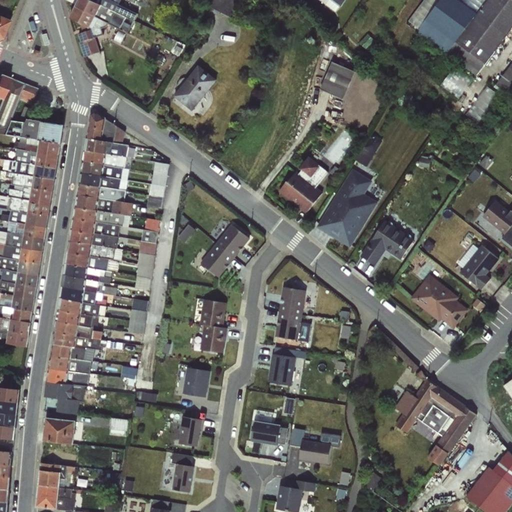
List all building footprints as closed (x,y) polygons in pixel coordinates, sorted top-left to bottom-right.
[(235,16),(242,0),(214,0),(212,5),(235,16)] [(323,0),(342,11),(348,0),(323,0)] [(511,0),(426,0),(410,23),(482,73),(511,30),(511,0)] [(0,37),(6,39),(14,15),(0,10),(0,37)] [(96,29),(81,32),(86,55),(101,52),(96,29)] [(335,60),(323,88),(347,98),(359,70),(335,60)] [(199,63),(177,95),(197,109),(219,77),(199,63)] [(444,85),(462,97),(475,77),(457,65),(444,85)] [(34,103),(41,87),(0,71),(0,107),(1,108),(0,109),(0,125),(4,127),(9,116),(13,118),(21,98),(34,103)] [(487,85),(471,115),(484,122),(500,92),(487,85)] [(92,114),(88,139),(122,144),(126,132),(95,112),(92,114)] [(5,134),(20,138),(60,144),(62,124),(25,118),(22,121),(10,120),(5,134)] [(13,148),(16,150),(58,156),(60,144),(20,138),(19,141),(15,141),(13,147),(13,148)] [(129,146),(122,144),(88,139),(86,151),(128,157),(129,146)] [(371,139),(360,160),(370,165),(381,144),(371,139)] [(56,169),(58,156),(16,150),(15,161),(56,169)] [(133,160),(128,157),(86,151),(84,162),(130,169),(133,160)] [(298,170),(281,191),(309,213),(326,192),(319,186),(331,170),(312,156),(300,171),(298,170)] [(2,169),(6,172),(54,178),(56,169),(15,161),(5,159),(2,169)] [(166,207),(170,162),(156,161),(152,206),(166,207)] [(128,181),(130,169),(84,162),(82,173),(128,181)] [(320,227),(354,247),(381,200),(368,193),(375,179),(354,167),(320,227)] [(11,184),(23,187),(52,190),(54,178),(6,172),(5,176),(11,178),(11,184)] [(126,191),(128,181),(82,173),(80,183),(126,191)] [(124,202),(126,191),(80,183),(79,195),(124,202)] [(8,196),(11,197),(50,204),(52,190),(23,187),(23,190),(9,188),(8,196)] [(134,203),(124,202),(79,195),(76,207),(125,215),(131,216),(134,203)] [(8,209),(11,210),(48,216),(50,204),(11,197),(8,209)] [(507,233),(504,238),(511,243),(511,208),(498,198),(484,217),(507,233)] [(123,227),(125,215),(76,207),(74,218),(120,226),(123,227)] [(0,220),(8,222),(46,228),(48,216),(11,210),(10,216),(0,213),(0,220)] [(138,287),(153,289),(162,218),(147,217),(138,287)] [(119,237),(120,226),(74,218),(73,230),(119,237)] [(385,219),(364,256),(380,265),(389,249),(405,258),(417,236),(385,219)] [(8,222),(7,231),(45,238),(46,228),(8,222)] [(186,239),(197,229),(193,224),(181,234),(186,239)] [(216,244),(234,259),(250,239),(232,225),(216,244)] [(116,249),(119,237),(73,230),(71,241),(109,248),(116,249)] [(7,231),(5,244),(42,251),(45,238),(7,231)] [(71,241),(69,252),(120,261),(123,256),(108,253),(109,248),(71,241)] [(503,256),(484,244),(481,248),(473,242),(459,262),(466,267),(463,273),(485,288),(494,276),(491,274),(503,256)] [(5,244),(3,257),(40,264),(42,251),(5,244)] [(234,259),(216,244),(201,263),(218,278),(234,259)] [(118,273),(120,261),(69,252),(66,264),(118,273)] [(0,257),(0,268),(38,276),(40,264),(3,257),(0,257)] [(0,268),(0,280),(37,286),(38,276),(0,268)] [(433,273),(413,297),(454,330),(471,308),(459,298),(461,295),(433,273)] [(0,293),(1,294),(35,299),(37,286),(0,280),(0,293)] [(282,287),(279,310),(302,312),(305,291),(282,287)] [(1,294),(0,300),(0,305),(33,311),(35,299),(1,294)] [(132,331),(146,332),(150,299),(135,298),(132,331)] [(200,325),(203,325),(224,328),(227,303),(203,300),(200,325)] [(0,317),(31,322),(33,311),(0,305),(0,317)] [(298,340),(302,312),(279,310),(275,337),(298,340)] [(0,317),(0,329),(29,335),(31,322),(0,317)] [(227,328),(224,328),(203,325),(200,350),(223,353),(227,328)] [(0,342),(27,347),(29,335),(0,329),(0,342)] [(89,361),(96,362),(98,347),(87,346),(87,348),(75,347),(75,357),(74,357),(72,369),(77,370),(76,381),(87,382),(89,361)] [(268,382),(291,386),(295,358),(273,354),(268,382)] [(126,365),(124,375),(132,377),(130,384),(136,385),(140,368),(126,365)] [(181,396),(204,400),(208,372),(185,369),(181,396)] [(429,458),(443,468),(481,413),(430,377),(418,394),(410,389),(398,406),(406,412),(398,424),(410,433),(419,420),(443,436),(429,458)] [(63,382),(59,410),(81,414),(85,385),(63,382)] [(0,400),(19,403),(20,390),(0,387),(0,400)] [(0,412),(18,415),(19,403),(0,400),(0,412)] [(0,426),(15,427),(18,415),(0,412),(0,426)] [(48,417),(47,441),(77,443),(78,418),(48,417)] [(113,429),(130,429),(130,418),(113,417),(113,429)] [(179,448),(198,451),(202,423),(183,420),(179,448)] [(254,425),(251,443),(278,448),(282,430),(254,425)] [(0,438),(14,440),(15,427),(0,426),(0,438)] [(0,463),(10,465),(14,440),(0,438),(0,463)] [(303,443),(300,462),(328,466),(331,448),(303,443)] [(62,507),(64,462),(42,461),(40,506),(62,507)] [(0,476),(9,478),(10,465),(0,463),(0,476)] [(174,494),(192,497),(196,469),(178,466),(174,494)] [(0,488),(8,490),(9,478),(0,476),(0,488)] [(297,511),(301,489),(283,486),(278,511),(297,511)] [(0,501),(7,503),(8,490),(0,488),(0,501)]
